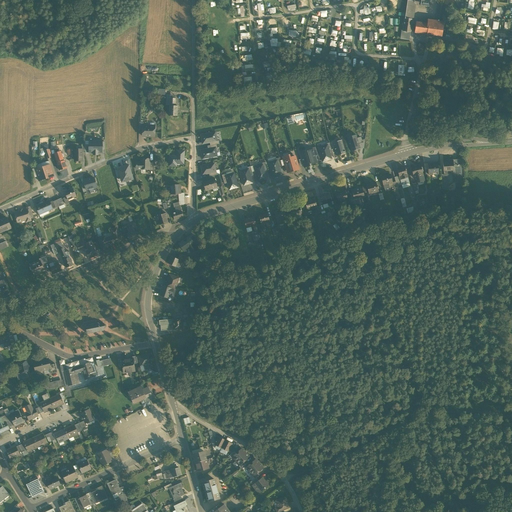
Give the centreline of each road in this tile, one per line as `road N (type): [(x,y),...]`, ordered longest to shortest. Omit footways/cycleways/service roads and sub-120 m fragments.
road 1 (tertiary): [(194,219),(406,152),(511,140)]
road 2 (track): [(511,412),(422,413),(280,482),(252,511)]
road 3 (residential): [(0,208),(140,147),(193,138)]
road 4 (residential): [(0,303),(159,234),(175,236)]
road 5 (residential): [(31,511),(182,440)]
road 6 (residential): [(155,342),(71,357),(9,326),(0,331)]
road 7 (residential): [(285,482),(245,445),(170,398)]
